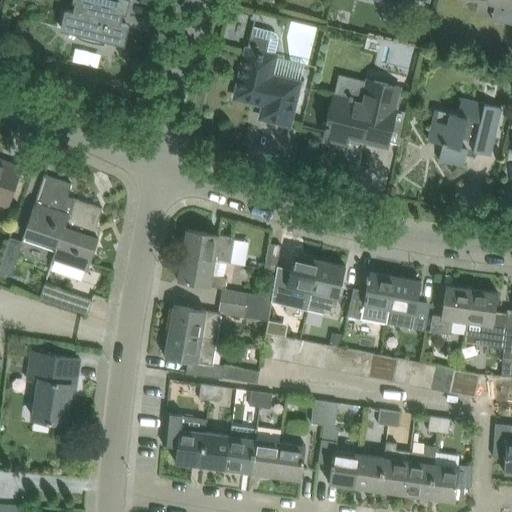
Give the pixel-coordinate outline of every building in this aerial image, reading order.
[(130,0),(73,0),(73,1),(77,2),(74,12),(69,10),(64,31),(79,35),(78,39),(83,41),(89,43),(94,44),(100,45),(106,46),(106,41),(122,45),(127,25),(121,23),(124,14),(127,15),(130,0)] [(511,0),(480,0),(496,4),(509,7),(505,22),(511,24),(511,0)] [(271,76),(276,56),(279,43),(279,37),(275,33),(253,27),(248,49),(247,49),(236,98),(264,105),(261,118),(290,125),(300,82),(271,76)] [(334,94),(324,137),(327,138),(326,140),(343,144),(344,142),(347,142),(348,137),(351,138),(349,143),(351,144),(351,142),(358,144),(358,145),(359,146),(361,140),(362,140),(362,142),(364,143),(364,144),(386,149),(387,148),(388,149),(389,141),(397,109),(396,109),(401,88),(374,81),(367,80),(367,83),(362,101),(334,94)] [(433,121),(428,141),(443,144),(439,161),(464,167),(468,150),(491,155),(502,108),(462,98),(458,115),(451,113),(448,124),(433,121)] [(0,203),(9,206),(22,167),(0,160),(0,203)] [(25,235),(57,246),(58,246),(73,202),(67,200),(72,185),(45,175),(25,235)] [(74,199),(73,202),(58,246),(57,246),(53,259),(88,271),(100,234),(95,233),(103,209),(74,199)] [(230,263),(235,237),(187,229),(183,254),(214,260),(230,263)] [(266,266),(278,268),(278,266),(282,245),(270,243),(266,266)] [(211,275),(214,260),(183,254),(178,281),(223,289),(226,289),(226,288),(228,278),(211,275)] [(272,296),(272,301),(308,310),(320,261),(295,254),(292,269),(278,266),(278,268),(272,296)] [(2,259),(0,266),(0,271),(12,275),(16,264),(2,259)] [(334,313),(346,267),(320,261),(308,310),(322,313),(323,310),(334,313)] [(389,309),(396,277),(370,272),(369,277),(367,277),(367,280),(368,281),(361,320),(386,324),(389,309)] [(412,329),(418,301),(422,282),(396,277),(389,309),(386,324),(412,329)] [(93,301),(45,285),(40,298),(88,315),(93,301)] [(467,322),(472,289),(447,286),(442,317),(434,315),(431,332),(451,335),(453,320),(467,322)] [(495,314),(498,293),(472,289),(467,322),(465,337),(491,340),(490,350),(502,352),(504,331),(505,315),(495,314)] [(249,292),(247,304),(270,308),(272,301),(272,296),(249,292)] [(268,320),(270,308),(247,304),(245,316),(268,320)] [(217,339),(221,316),(221,313),(174,305),(170,331),(217,339)] [(504,348),(503,357),(511,357),(511,312),(507,312),(504,348)] [(213,363),(217,339),(202,336),(170,331),(165,357),(212,366),(213,363)] [(275,359),(279,336),(267,333),(263,354),(263,357),(275,359)] [(287,362),(291,338),(279,336),(275,359),(287,362)] [(298,364),(303,340),(291,338),(287,362),(298,364)] [(310,366),(315,343),(303,340),(298,364),(310,366)] [(323,368),(327,345),(315,343),(310,366),(323,368)] [(334,371),(338,347),(327,345),(323,368),(334,371)] [(346,373),(350,349),(338,347),(334,371),(346,373)] [(358,375),(362,352),(350,349),(346,373),(358,375)] [(31,364),(29,376),(36,377),(41,378),(38,396),(40,396),(36,416),(35,416),(35,418),(66,423),(70,399),(75,400),(75,396),(72,396),(74,388),(77,388),(81,357),(33,350),(31,364)] [(369,378),(373,354),(362,352),(358,375),(369,378)] [(381,380),(385,356),(373,354),(369,378),(381,380)] [(393,382),(397,359),(385,356),(381,380),(393,382)] [(511,376),(511,357),(503,357),(502,375),(511,376)] [(404,384),(409,361),(397,359),(393,382),(404,384)] [(416,387),(421,363),(409,361),(404,384),(416,387)] [(428,389),(432,365),(421,363),(416,387),(428,389)] [(236,367),(225,365),(223,377),(258,383),(260,371),(236,367)] [(440,391),(444,368),(432,365),(428,389),(440,391)] [(451,393),(456,370),(444,368),(440,391),(451,393)] [(463,396),(468,372),(456,370),(451,393),(463,396)] [(480,375),(468,372),(463,396),(476,398),(480,375)] [(209,400),(212,385),(201,384),(199,399),(209,400)] [(223,387),(212,385),(209,400),(221,402),(223,387)] [(260,407),(262,392),(252,391),(249,406),(260,407)] [(273,394),(262,392),(260,407),(271,409),(273,394)] [(323,425),(326,401),(315,400),(311,424),(323,425)] [(338,403),(326,401),(323,425),(335,427),(338,403)] [(389,425),(391,410),(380,408),(378,423),(389,425)] [(401,411),(391,410),(389,425),(399,426),(401,411)] [(181,415),(166,413),(163,445),(177,447),(175,462),(201,466),(205,431),(179,428),(181,415)] [(439,432),(441,416),(430,415),(428,430),(439,432)] [(451,418),(441,416),(439,432),(449,433),(451,418)] [(251,473),(255,438),(257,428),(232,424),(230,435),(225,469),(251,473)] [(511,424),(495,424),(494,437),(493,457),(505,458),(504,472),(511,472),(511,424)] [(225,469),(230,435),(205,431),(201,466),(225,469)] [(276,476),(280,442),(255,438),(251,473),(276,476)] [(322,438),(318,463),(332,465),(329,484),(355,487),(359,454),(337,451),(338,441),(322,438)] [(306,445),(280,442),(276,476),(301,480),(306,445)] [(409,460),(411,451),(396,449),(397,443),(387,442),(385,457),(384,457),(380,491),(405,494),(409,460)] [(430,498),(434,464),(437,446),(426,445),(425,453),(411,451),(409,460),(405,494),(430,498)] [(380,491),(384,457),(359,454),(355,487),(380,491)] [(475,470),(434,464),(430,498),(455,501),(457,486),(472,488),(475,470)]
